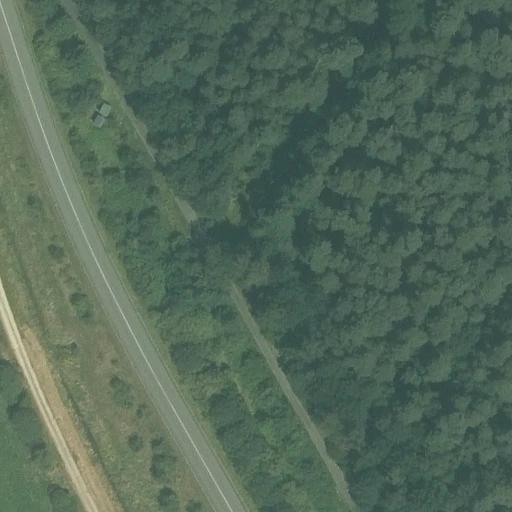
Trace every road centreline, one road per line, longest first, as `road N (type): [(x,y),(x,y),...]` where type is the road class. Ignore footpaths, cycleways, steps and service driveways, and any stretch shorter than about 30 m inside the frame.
road 1 (unclassified): [(70,0),(349,496)]
road 2 (unclassified): [(0,0),(41,131),(94,259),(230,511)]
road 3 (unclassified): [(85,511),(40,421),(0,307)]
